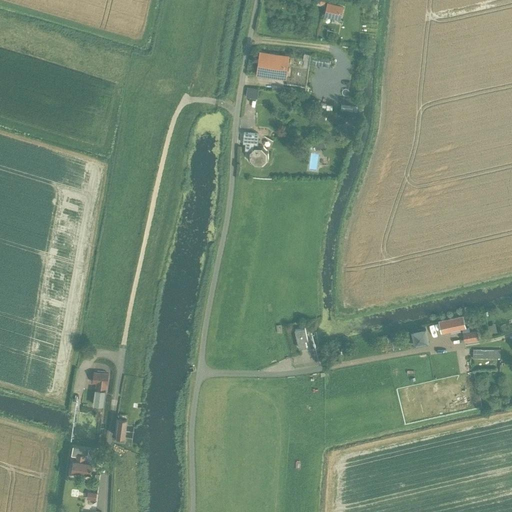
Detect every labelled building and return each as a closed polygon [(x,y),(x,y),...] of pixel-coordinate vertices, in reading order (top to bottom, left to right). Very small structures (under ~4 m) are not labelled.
[(327,2),(324,16),(340,20),(343,5),(327,2)] [(261,53),(258,73),(284,76),(287,57),(261,53)] [(243,134),(243,143),(245,143),(245,149),(249,150),(248,150),(248,159),(254,165),(262,165),(268,159),(268,151),(263,145),(254,145),(253,146),(254,144),(258,144),(258,135),(243,134)] [(323,138),(313,141),(315,149),(325,146),(323,138)] [(441,332),(461,328),(466,327),(463,315),(439,320),(441,332)] [(308,338),(306,332),(305,326),(295,329),(299,347),(307,346),(305,339),(308,338)] [(415,345),(427,342),(428,342),(426,328),(412,331),(415,345)] [(476,330),(462,332),(464,341),(477,339),(478,339),(476,330)] [(501,349),(474,348),(474,356),(500,357),(501,349)] [(107,384),(108,384),(109,374),(94,372),(92,382),(97,382),(96,387),(106,388),(107,384)] [(104,406),(106,391),(95,390),(93,404),(104,406)] [(124,437),(126,423),(127,419),(119,418),(116,436),(124,437)] [(72,454),(76,455),(77,453),(85,454),(84,461),(92,462),(92,463),(94,463),(95,456),(97,457),(98,450),(89,448),(73,445),(72,454)] [(91,473),(92,463),(92,462),(84,461),(85,454),(77,453),(76,455),(76,460),(73,459),(72,470),(91,473)] [(88,491),(87,499),(96,501),(97,492),(88,491)]
